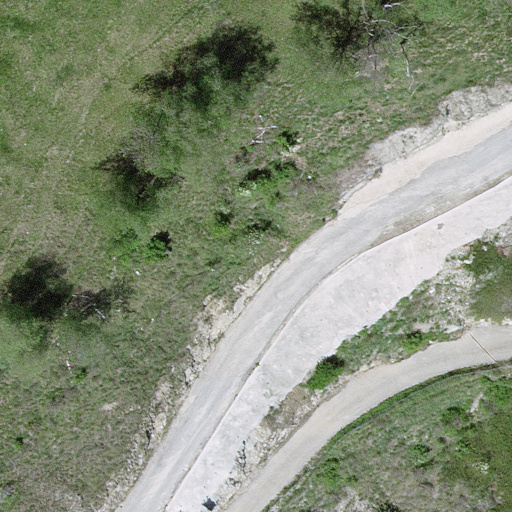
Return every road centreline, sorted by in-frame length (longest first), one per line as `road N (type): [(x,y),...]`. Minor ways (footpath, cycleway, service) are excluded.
road 1 (unclassified): [(130,511),(250,323),(356,223),(511,144)]
road 2 (unclassified): [(255,511),(323,427),(439,357),(511,339)]
